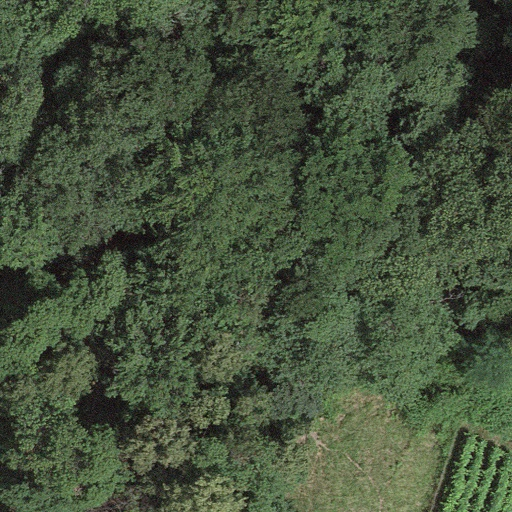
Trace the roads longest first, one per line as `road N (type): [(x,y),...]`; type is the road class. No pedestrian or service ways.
road 1 (tertiary): [(73,511),(160,169)]
road 2 (unclassified): [(160,169),(207,0)]
